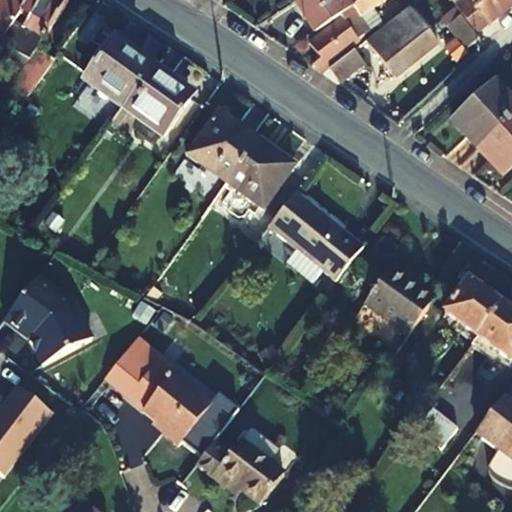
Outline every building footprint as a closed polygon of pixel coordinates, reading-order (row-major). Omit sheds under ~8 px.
[(0,39),(18,12),(26,0),(1,0),(0,2),(0,39)] [(58,0),(26,0),(18,12),(27,18),(22,26),(15,22),(8,33),(16,37),(10,48),(13,51),(28,59),(23,70),(12,88),(26,97),(33,86),(52,62),(35,50),(64,3),(58,0)] [(314,31),(338,15),(361,0),(299,0),(295,3),(314,31)] [(361,0),(338,15),(339,17),(306,42),(323,67),(357,42),(355,41),(367,32),(357,19),(384,0),(361,0)] [(511,3),(511,0),(469,0),(487,23),(511,3)] [(409,7),(364,42),(392,79),(437,44),(409,7)] [(274,16),(255,28),(263,33),(278,22),(274,16)] [(8,33),(2,44),(10,48),(16,37),(8,33)] [(83,81),(123,110),(152,68),(113,40),(83,81)] [(28,59),(13,51),(7,61),(23,70),(28,59)] [(352,51),(323,74),(336,83),(361,64),(352,51)] [(152,68),(123,110),(161,138),(189,101),(166,85),(168,80),(152,68)] [(475,149),(511,116),(511,103),(493,82),(448,122),(475,149)] [(226,185),(258,141),(219,112),(187,157),(226,185)] [(511,116),(475,149),(501,178),(511,167),(511,116)] [(258,141),(226,185),(261,211),(293,167),(258,141)] [(333,287),(359,253),(292,200),(264,234),(333,287)] [(414,324),(429,303),(385,271),(359,305),(404,338),(414,324)] [(475,337),(498,305),(464,279),(440,311),(475,337)] [(39,280),(6,323),(30,342),(44,368),(93,342),(81,320),(73,324),(67,313),(59,307),(65,300),(39,280)] [(73,306),(65,300),(59,307),(67,313),(73,324),(81,320),(73,306)] [(511,314),(498,305),(475,337),(508,360),(511,354),(511,314)] [(177,374),(161,360),(127,403),(165,433),(162,437),(179,450),(210,411),(173,380),(177,374)] [(12,400),(0,415),(0,477),(4,481),(46,425),(12,400)] [(511,413),(497,403),(471,437),(511,468),(511,413)] [(191,468),(224,493),(228,487),(240,496),(256,508),(278,477),(264,466),(269,459),(267,451),(249,438),(242,439),(236,447),(234,444),(226,455),(209,442),(191,468)] [(228,487),(224,493),(236,501),(240,496),(228,487)] [(92,511),(80,502),(72,511),(92,511)]
